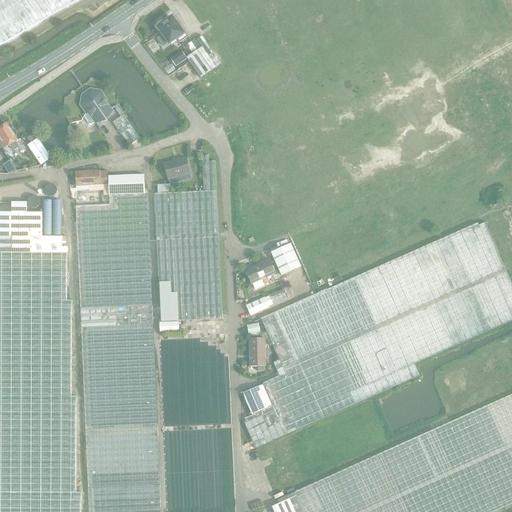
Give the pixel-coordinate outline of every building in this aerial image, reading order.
[(0,0),(0,45),(42,21),(78,0),(0,0)] [(158,27),(157,28),(163,36),(158,39),(164,47),(168,43),(169,44),(176,39),(180,44),(188,38),(180,27),(179,28),(172,17),(164,23),(164,22),(161,22),(158,24),(158,26),(158,27)] [(172,56),(161,64),(169,77),(190,63),(201,79),(222,64),(201,34),(186,44),(187,46),(184,48),(189,55),(186,57),(186,58),(179,64),(176,66),(172,60),(174,58),(172,56)] [(89,125),(103,122),(103,119),(106,117),(108,118),(112,112),(104,100),(106,100),(100,92),(91,90),(83,96),(81,105),(86,113),(83,117),(89,125)] [(118,132),(119,132),(130,124),(123,115),(112,123),(118,132)] [(14,150),(19,147),(16,142),(18,140),(6,124),(0,127),(0,143),(4,150),(10,145),(14,150)] [(130,124),(119,132),(129,147),(140,139),(130,124)] [(41,166),(52,159),(38,139),(27,146),(41,166)] [(178,322),(182,322),(222,320),(215,162),(209,162),(209,156),(203,157),(204,192),(191,192),(154,195),(158,283),(159,283),(170,283),(171,294),(177,293),(178,322)] [(189,174),(185,159),(164,165),(168,180),(179,177),(180,181),(189,178),(188,175),(189,174)] [(144,194),(144,176),(108,177),(109,184),(107,184),(106,172),(100,172),(100,171),(89,172),(75,173),(76,187),(88,186),(88,192),(103,191),(103,195),(109,195),(109,196),(111,196),(116,195),(144,194)] [(170,185),(157,186),(157,193),(171,193),(170,185)] [(95,205),(76,206),(81,328),(81,335),(87,489),(88,511),(160,511),(147,197),(145,197),(144,194),(116,195),(111,196),(109,196),(109,205),(102,205),(95,205)] [(78,196),(78,198),(78,200),(79,201),(81,202),(83,202),(85,201),(86,200),(86,198),(86,196),(85,194),(83,194),(81,194),(79,194),(78,196)] [(0,236),(12,237),(12,254),(67,254),(67,248),(61,248),(62,237),(42,237),(42,213),(28,213),(27,204),(12,204),(12,213),(0,213),(0,236)] [(414,365),(511,321),(511,286),(484,223),(478,226),(477,224),(261,320),(279,361),(273,364),(279,377),(262,384),(262,385),(272,407),(252,416),(245,419),(244,424),(255,449),(419,377),(414,365)] [(0,236),(0,511),(81,511),(82,493),(75,493),(75,488),(76,397),(72,397),(71,384),(71,301),(68,301),(67,254),(12,254),(12,237),(0,236)] [(301,267),(291,244),(271,254),(281,276),(301,267)] [(261,280),(264,279),(276,274),(270,260),(245,271),(254,290),(264,286),(261,280)] [(159,283),(159,295),(161,322),(178,322),(177,293),(171,294),(170,283),(159,283)] [(287,299),(283,290),(247,307),(251,316),(287,299)] [(179,332),(179,323),(159,323),(160,333),(179,332)] [(261,335),(258,324),(247,327),(250,338),(261,335)] [(265,371),(264,339),(250,340),(250,367),(257,367),(257,372),(265,371)] [(244,399),(252,416),(272,407),(262,385),(243,393),(244,399)] [(511,395),(293,493),(301,511),(494,511),(511,504),(511,395)] [(301,511),(293,493),(277,500),(279,504),(277,505),(271,507),(273,511),(301,511)]
